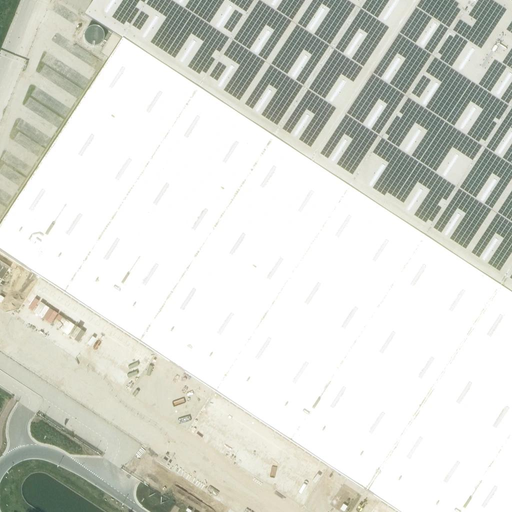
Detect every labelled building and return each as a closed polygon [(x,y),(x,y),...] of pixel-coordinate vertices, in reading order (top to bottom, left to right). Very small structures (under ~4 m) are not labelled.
[(94,0),(83,17),(111,35),(121,41),(310,164),(417,0),(94,0)] [(511,5),(503,0),(417,0),(310,164),(498,288),(511,267),(511,5)] [(100,53),(109,59),(121,41),(111,35),(100,53)] [(103,68),(0,226),(0,253),(176,369),(310,164),(121,41),(109,59),(103,68)] [(310,164),(176,369),(365,492),(498,288),(310,164)] [(511,267),(498,288),(511,297),(511,267)] [(511,511),(511,297),(498,288),(365,492),(395,511),(511,511)] [(165,489),(173,475),(162,469),(154,483),(165,489)]
